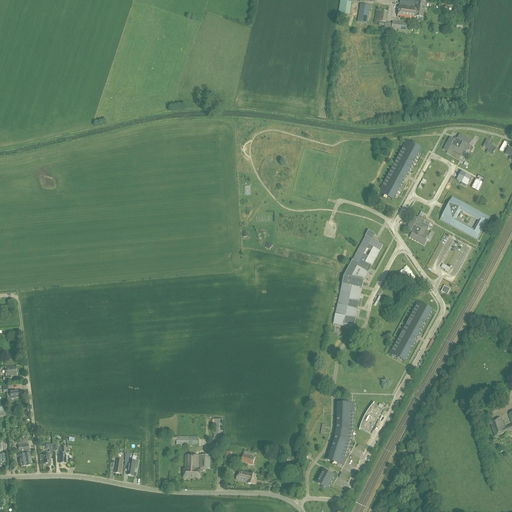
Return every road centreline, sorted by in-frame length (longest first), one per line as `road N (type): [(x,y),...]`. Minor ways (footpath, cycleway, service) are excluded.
road 1 (residential): [(402,243),(441,313),(344,494),(307,498)]
road 2 (unclassified): [(0,477),(66,475),(147,489),(262,493),(295,505)]
road 3 (residential): [(307,498),(307,473),(332,428),(339,353),(364,325),(402,243)]
